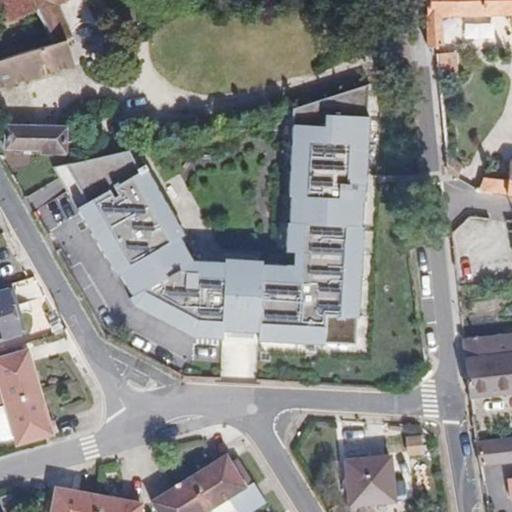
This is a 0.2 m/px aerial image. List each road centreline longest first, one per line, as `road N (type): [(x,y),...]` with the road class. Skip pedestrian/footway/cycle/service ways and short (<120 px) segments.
road 1 (residential): [(0,189),(119,397)]
road 2 (residential): [(452,404),(239,403)]
road 3 (residential): [(431,198),(452,404)]
road 4 (residential): [(412,0),(431,198)]
road 5 (residential): [(239,403),(305,511)]
road 6 (residential): [(120,438),(0,474)]
road 7 (residential): [(239,403),(120,438)]
road 8 (residential): [(119,397),(145,405),(239,403)]
